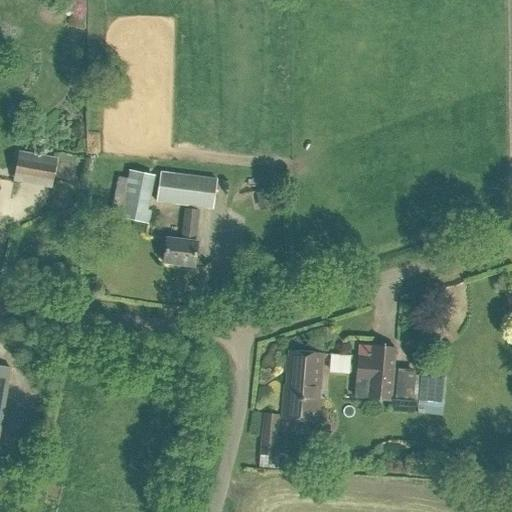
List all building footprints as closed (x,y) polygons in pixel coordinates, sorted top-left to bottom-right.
[(52,189),(57,157),(18,151),(13,182),(52,189)] [(148,210),(155,175),(128,169),(118,218),(148,224),(151,210),(148,210)] [(212,211),(217,180),(206,179),(160,172),(155,203),(212,211)] [(197,243),(201,213),(184,210),(180,241),(166,239),(163,263),(194,267),(198,243),(197,243)] [(467,283),(450,285),(453,305),(470,302),(467,283)] [(408,344),(408,360),(418,360),(418,344),(408,344)] [(398,349),(372,346),(371,357),(359,356),(355,400),(393,403),(398,349)] [(317,420),(323,353),(292,350),(291,355),(287,355),(281,417),(317,420)] [(0,431),(11,368),(0,365),(0,431)] [(407,371),(406,396),(431,397),(432,372),(407,371)] [(277,458),(280,416),(262,414),(259,457),(277,458)]
